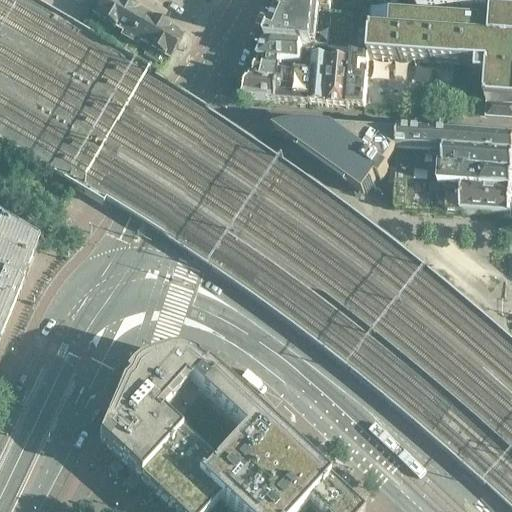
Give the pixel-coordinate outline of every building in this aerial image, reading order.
[(128,44),(144,17),(115,0),(102,0),(92,18),(122,35),(120,39),(128,44)] [(330,13),(331,0),(286,0),(282,9),(330,13)] [(511,18),(511,0),(405,0),(405,10),(494,16),(511,18)] [(370,37),(371,21),(330,13),(282,9),(267,45),(314,50),(331,51),(351,52),(352,35),(370,37)] [(511,18),(494,16),(493,27),(372,18),(371,21),(370,37),(369,61),(478,68),(477,79),(488,80),(485,119),(511,121),(511,18)] [(168,63),(182,39),(144,17),(128,44),(137,49),(139,45),(168,63)] [(365,111),(369,61),(370,37),(352,35),(351,52),(350,63),(346,109),(365,111)] [(125,49),(113,42),(110,48),(121,55),(125,49)] [(313,61),(314,55),(314,50),(267,45),(259,63),(293,65),(313,66),(313,61)] [(137,56),(125,49),(121,55),(133,62),(137,56)] [(326,108),(330,62),(313,61),(313,66),(310,107),(326,108)] [(346,109),(350,63),(330,62),(326,108),(346,109)] [(279,74),(280,64),(259,63),(252,81),(278,83),(279,74)] [(310,107),(313,66),(293,65),(292,75),(291,106),(310,107)] [(291,106),(292,75),(279,74),(278,83),(277,105),(291,106)] [(277,105),(278,83),(252,81),(243,101),(277,105)] [(313,221),(273,189),(287,171),(281,167),(214,252),(196,238),(198,232),(216,201),(211,197),(236,138),(240,141),(240,140),(252,148),(253,146),(230,131),(230,132),(229,133),(187,233),(202,261),(211,267),(213,265),(255,294),(313,221)] [(386,169),(397,153),(399,137),(398,137),(318,132),(312,131),(304,131),(296,132),(288,133),(282,134),(277,136),(287,143),(285,146),(349,192),(352,189),(364,198),(377,180),(381,184),(390,171),(386,169)] [(511,159),(511,142),(453,139),(399,135),(399,137),(397,153),(511,159)] [(511,159),(397,153),(395,187),(511,193),(511,159)] [(511,219),(511,199),(511,193),(395,187),(394,212),(511,219)] [(345,274),(376,234),(347,212),(335,204),(304,243),(345,274)] [(37,248),(0,224),(0,256),(29,269),(37,248)] [(390,310),(422,270),(382,238),(350,278),(390,310)] [(302,328),(345,274),(304,243),(261,298),(302,328)] [(20,290),(29,269),(0,256),(0,282),(20,290)] [(417,370),(467,307),(427,274),(378,337),(417,370)] [(348,363),(390,310),(350,278),(308,332),(348,363)] [(0,339),(20,290),(0,282),(0,339)] [(511,345),(472,311),(422,374),(475,419),(476,418),(511,379),(511,345)] [(417,370),(378,337),(353,368),(393,400),(417,370)] [(107,457),(166,511),(213,511),(219,506),(225,511),(360,511),(303,458),(302,458),(301,458),(293,451),(292,451),(291,451),(290,451),(279,464),(273,458),(285,445),(286,444),(286,443),(285,442),(226,387),(225,387),(224,387),(216,380),(196,364),(192,362),(189,360),(185,359),(182,358),(178,357),(174,357),(170,357),(166,358),(162,358),(146,363),(146,364),(145,364),(107,455),(107,456),(107,457)] [(475,419),(422,374),(398,404),(432,433),(430,435),(449,451),(449,450),(451,452),(477,424),(475,422),(477,419),(476,418),(475,419)] [(504,500),(511,491),(511,456),(510,456),(487,482),(486,483),(486,484),(487,484),(489,487),(504,500)] [(96,503),(91,510),(93,511),(105,511),(107,511),(96,503)]
